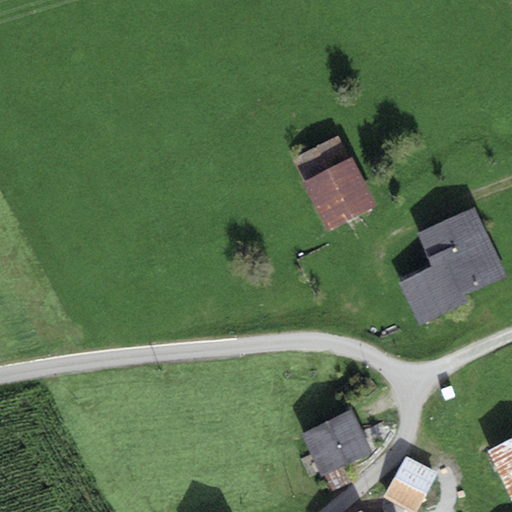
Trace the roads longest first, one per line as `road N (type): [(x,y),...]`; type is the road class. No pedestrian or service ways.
road 1 (track): [(0,376),(324,342),(392,370),(408,387)]
road 2 (track): [(408,387),(403,442),(331,511)]
